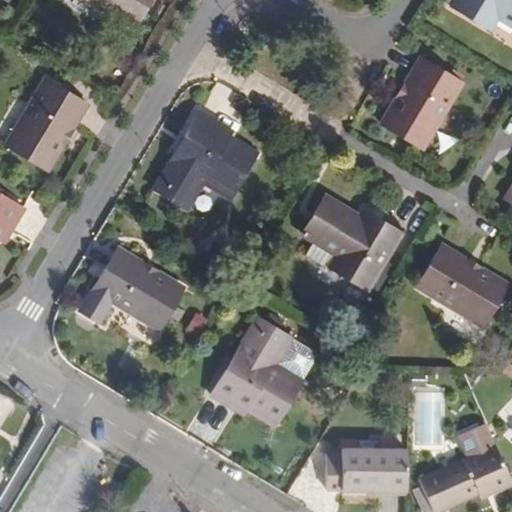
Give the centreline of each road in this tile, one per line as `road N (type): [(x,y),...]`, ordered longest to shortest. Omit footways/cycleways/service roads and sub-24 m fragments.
road 1 (residential): [(5,358),(217,0)]
road 2 (residential): [(5,358),(257,511)]
road 3 (residential): [(290,0),(366,37),(382,32),(405,0)]
